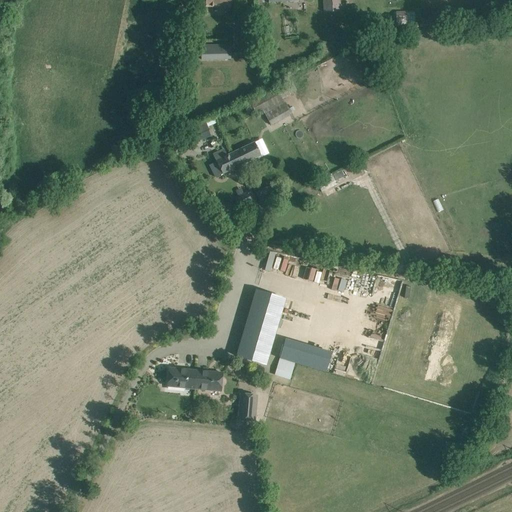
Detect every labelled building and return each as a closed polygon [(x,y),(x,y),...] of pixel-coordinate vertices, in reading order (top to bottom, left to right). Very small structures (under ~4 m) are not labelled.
[(205,0),(205,7),(230,8),(230,0),(205,0)] [(322,0),(323,13),(340,12),(339,0),(322,0)] [(230,49),(201,50),(202,60),(231,59),(230,49)] [(265,95),(251,103),(256,113),(263,109),(265,114),(271,125),(292,113),(290,110),(288,106),(286,102),(284,103),(282,100),(290,95),(284,84),(276,89),(265,95)] [(190,132),(194,143),(211,136),(206,125),(190,132)] [(231,154),(236,167),(261,155),(255,142),(231,154)] [(215,177),(236,167),(231,154),(227,155),(224,149),(212,155),(216,162),(209,165),(215,177)] [(316,182),(321,192),(337,184),(332,175),(316,182)] [(259,195),(262,201),(273,196),(270,190),(259,195)] [(247,192),(235,199),(239,208),(252,202),(247,192)] [(282,276),(301,280),(304,268),(285,264),(282,276)] [(284,299),(256,291),(237,356),(265,365),(276,327),(280,329),(282,321),(278,320),(284,299)] [(278,362),(277,368),(277,369),(291,373),(293,366),(278,362)] [(167,386),(195,389),(196,371),(169,368),(167,386)] [(222,373),(196,371),(195,389),(220,391),(222,373)] [(256,396),(241,395),(238,419),(253,421),(256,396)]
